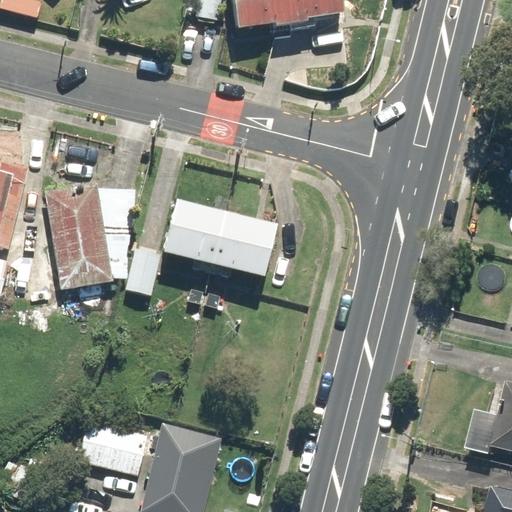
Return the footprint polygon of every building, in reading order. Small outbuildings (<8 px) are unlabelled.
[(40,4),(21,0),(0,0),(0,12),(36,21),(40,4)] [(218,23),(220,0),(198,0),(196,20),(218,23)] [(334,0),(229,0),(233,33),(337,20),(334,0)] [(0,253),(6,255),(28,170),(0,162),(0,293),(7,265),(0,262),(0,253)] [(42,191),(55,269),(44,270),(45,300),(60,298),(59,294),(110,286),(109,281),(126,282),(134,192),(94,191),(93,183),(42,191)] [(272,229),(172,205),(159,258),(259,282),(272,229)] [(158,256),(133,252),(126,292),(150,297),(158,256)] [(286,298),(261,292),(251,331),(276,337),(286,298)] [(54,355),(50,322),(26,325),(30,357),(54,355)] [(511,386),(510,386),(496,451),(511,454),(511,386)] [(86,426),(76,461),(136,478),(146,443),(86,426)] [(202,511),(219,441),(158,427),(137,511),(202,511)] [(40,472),(7,463),(0,491),(33,500),(40,472)] [(488,511),(511,511),(511,491),(495,487),(488,511)]
